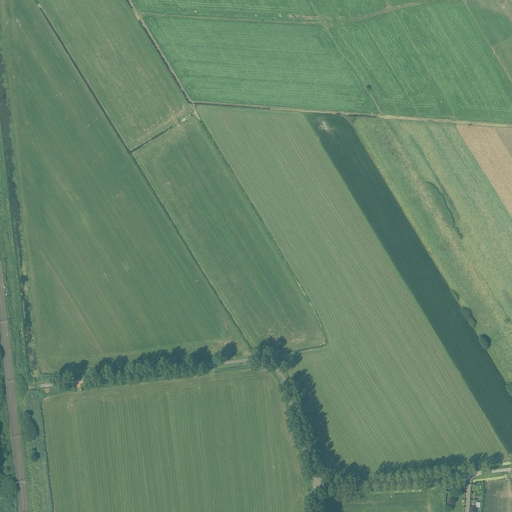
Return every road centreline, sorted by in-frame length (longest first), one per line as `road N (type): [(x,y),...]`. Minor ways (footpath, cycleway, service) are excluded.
road 1 (unclassified): [(316,487),(273,362),(31,387)]
road 2 (unclassified): [(316,487),(511,472)]
